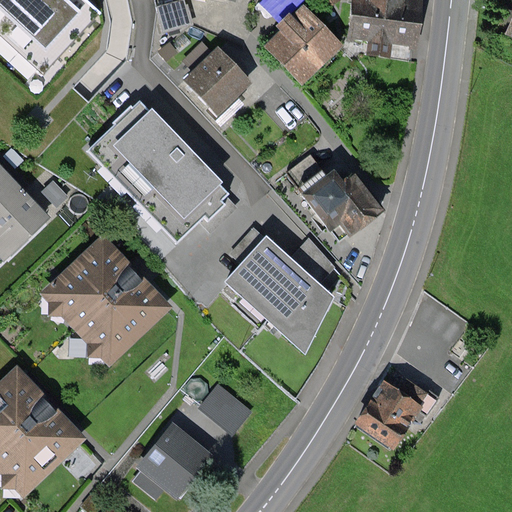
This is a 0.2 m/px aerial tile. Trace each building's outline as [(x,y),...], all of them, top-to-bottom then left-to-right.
[(89,70),(66,49),(99,13),(85,0),(7,0),(0,8),(0,23),(20,42),(0,63),(0,102),(50,147),(89,105),(72,89),(89,70)] [(425,5),(385,0),(357,0),(352,48),(419,56),(425,5)] [(182,1),(156,8),(163,32),(189,25),(182,1)] [(306,13),(267,50),(304,89),(343,52),(306,13)] [(216,53),(184,83),(213,114),(245,84),(216,53)] [(235,190),(142,97),(92,147),(185,240),(235,190)] [(286,173),(304,198),(326,182),(308,157),(286,173)] [(4,168),(0,171),(0,261),(2,263),(50,221),(4,168)] [(326,182),(304,198),(336,241),(376,212),(351,178),(337,188),(330,179),(326,182)] [(328,303),(262,236),(218,281),(302,354),(328,303)] [(306,242),(291,258),(316,282),(331,265),(306,242)] [(104,244),(41,303),(110,376),(173,317),(104,244)] [(19,374),(0,390),(0,483),(22,508),(88,448),(19,374)] [(427,421),(390,394),(363,433),(400,459),(427,421)] [(211,459),(168,423),(135,462),(178,498),(211,459)]
